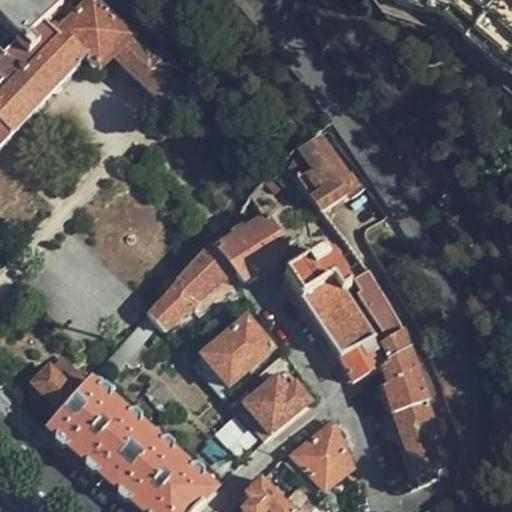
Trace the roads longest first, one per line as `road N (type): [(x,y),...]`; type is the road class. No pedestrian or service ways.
road 1 (residential): [(259,0),(433,237),(473,363),(479,422),(472,511)]
road 2 (residential): [(226,511),(340,398)]
road 3 (residential): [(268,297),(340,398)]
